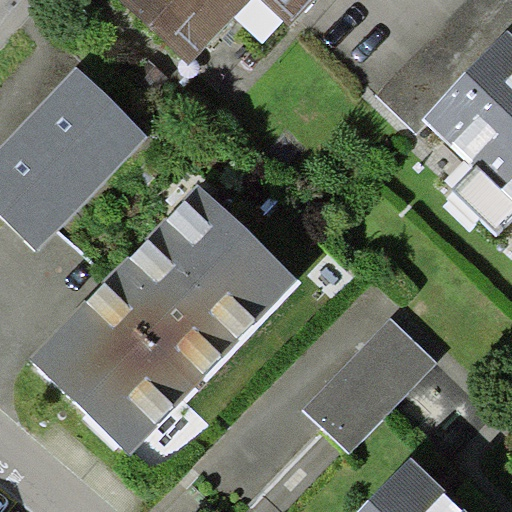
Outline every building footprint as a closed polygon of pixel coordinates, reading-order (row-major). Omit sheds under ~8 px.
[(283,33),(314,0),(116,0),(115,1),(187,69),(252,2),(283,33)] [(511,216),(511,51),(507,47),(424,137),(511,216)] [(0,222),(33,254),(142,142),(84,86),(76,77),(0,155),(0,222)] [(121,459),(284,284),(190,197),(114,278),(27,371),(121,459)] [(345,453),(431,365),(387,323),(302,411),(345,453)] [(451,511),(407,472),(371,511),(451,511)]
